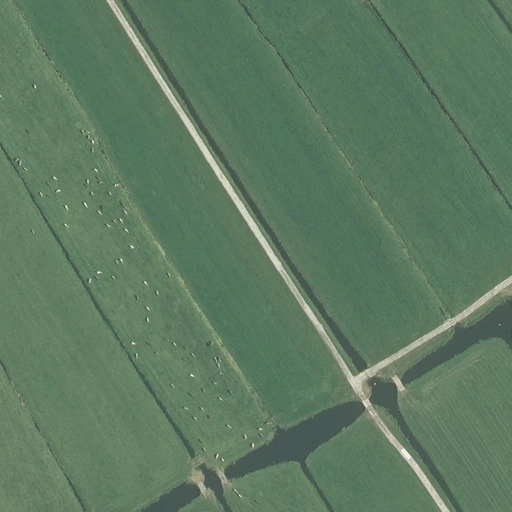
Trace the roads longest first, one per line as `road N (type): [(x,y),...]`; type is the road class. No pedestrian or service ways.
road 1 (track): [(108,0),(445,511)]
road 2 (track): [(385,363),(206,455),(220,473)]
road 3 (track): [(511,279),(385,363)]
